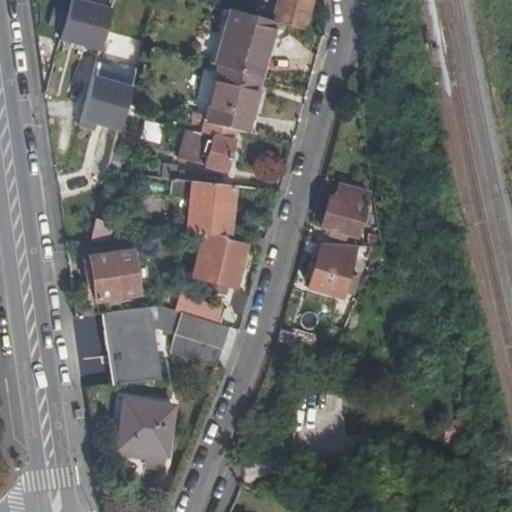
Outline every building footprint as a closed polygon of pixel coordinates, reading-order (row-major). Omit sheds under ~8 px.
[(273,21),(305,30),(313,0),(277,0),(271,21),(273,21)] [(113,13),(71,2),(60,45),(102,56),(113,13)] [(216,65),(257,77),(273,21),(271,21),(232,9),(216,65)] [(234,129),(243,131),(259,78),(257,77),(216,65),(199,121),(202,121),(234,129)] [(94,80),(81,125),(121,137),(135,92),(94,80)] [(225,171),(234,129),(202,121),(199,134),(186,131),(182,156),(205,161),(204,166),(225,171)] [(175,178),(194,180),(194,172),(175,170),(175,178)] [(175,178),(172,178),(172,198),(188,199),(184,229),(231,232),(236,184),(194,180),(175,178)] [(369,195),(337,187),(334,199),(328,198),(319,226),(330,230),(329,234),(344,238),(345,233),(357,237),(369,195)] [(96,214),(89,240),(107,239),(110,218),(96,214)] [(209,287),(225,291),(227,285),(235,287),(244,249),(245,244),(248,234),(200,234),(191,273),(211,279),(209,287)] [(251,245),(261,248),(262,246),(263,241),(265,235),(248,234),(245,244),(251,245)] [(321,243),(305,241),(302,250),(310,251),(318,252),(321,243)] [(321,243),(318,252),(308,289),(341,298),(343,291),(351,293),(357,274),(349,272),(356,246),(321,243)] [(376,262),(383,249),(372,248),(370,260),(376,262)] [(129,251),(89,256),(89,260),(84,261),(86,276),(91,276),(95,299),(136,293),(129,251)] [(173,310),(219,324),(222,309),(179,295),(173,310)] [(339,313),(351,318),(355,307),(341,302),(338,310),(339,313)] [(168,308),(158,305),(149,306),(152,327),(160,330),(168,308)] [(149,306),(102,312),(112,383),(158,376),(152,327),(149,306)] [(220,348),(226,327),(219,324),(173,310),(169,309),(168,308),(160,330),(171,333),(210,346),(220,348)] [(282,329),(277,342),(309,353),(315,336),(297,330),(295,334),(282,329)] [(203,365),(210,346),(171,333),(165,352),(203,365)] [(170,405),(122,398),(116,448),(164,455),(170,405)]
